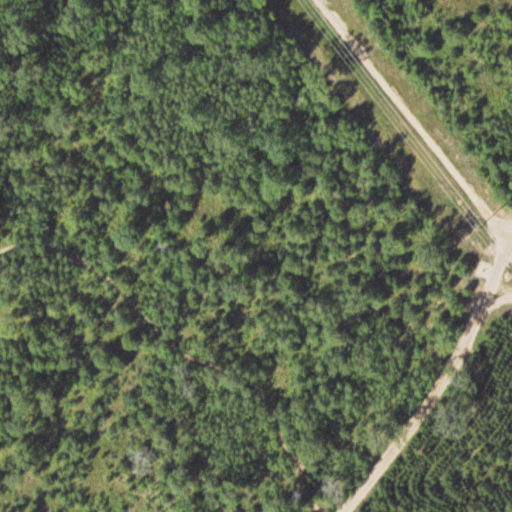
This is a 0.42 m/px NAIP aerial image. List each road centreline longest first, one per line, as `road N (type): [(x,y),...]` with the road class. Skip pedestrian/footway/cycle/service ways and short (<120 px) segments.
road 1 (track): [(0,248),(24,242),(81,254),(138,320),(216,362),(285,433),(298,487),(326,511)]
road 2 (residential): [(511,227),(451,361),(335,511)]
road 3 (track): [(322,0),(511,234)]
